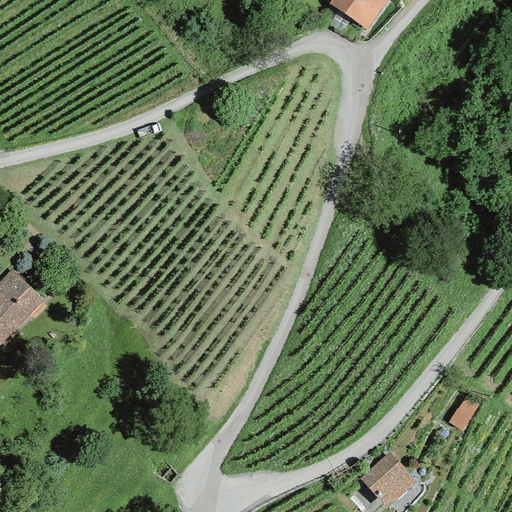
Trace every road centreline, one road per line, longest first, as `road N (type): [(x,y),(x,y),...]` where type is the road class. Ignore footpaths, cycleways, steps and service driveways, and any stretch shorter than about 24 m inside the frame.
road 1 (unclassified): [(348,63),(345,140),(301,287),(214,447),(208,481),(225,490)]
road 2 (unclassified): [(225,490),(357,448),(449,347),(511,260)]
road 3 (unclassified): [(0,160),(135,124),(305,47),(326,47),(348,63)]
